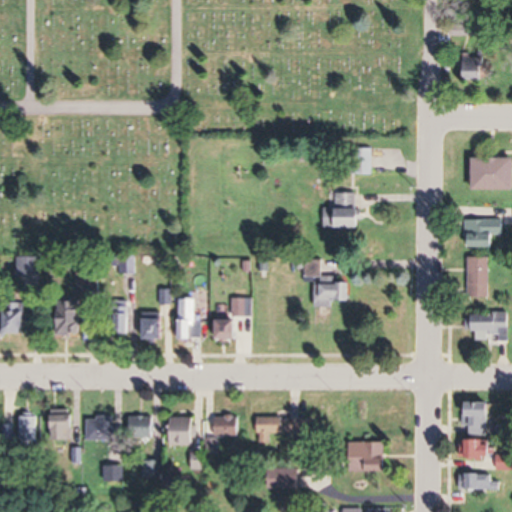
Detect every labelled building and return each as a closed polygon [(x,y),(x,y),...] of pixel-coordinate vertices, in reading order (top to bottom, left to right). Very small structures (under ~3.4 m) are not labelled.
[(488,82),(488,59),(464,59),(464,82),(488,82)] [(511,190),(511,157),(477,157),(477,190),(511,190)] [(326,208),(326,229),(366,228),(366,206),(360,206),(359,193),(338,193),(338,208),(326,208)] [(500,236),(506,236),(506,220),(467,220),(467,248),(500,248),(500,236)] [(492,257),(471,257),(471,298),(492,298),(492,257)] [(337,307),(337,301),(353,301),(353,279),(319,279),(319,307),(337,307)] [(234,320),(222,320),(222,339),(242,339),(242,319),(255,319),(254,298),(234,298),(234,320)] [(183,339),(202,338),(202,299),(182,299),(183,339)] [(85,336),(85,300),(59,300),(59,336),(85,336)] [(28,333),(28,302),(9,302),(9,333),(28,333)] [(133,312),(113,312),(113,337),(133,337),(133,312)] [(167,312),(144,312),(144,338),(167,338),(167,312)] [(475,341),(511,341),(511,313),(475,313),(475,341)] [(466,402),(466,426),(473,426),(473,434),(489,434),(489,417),(497,417),(497,402),(466,402)] [(77,410),(53,410),(53,443),(77,443),(77,410)] [(40,416),(22,416),(22,441),(40,441),(40,416)] [(120,416),(91,416),(91,443),(120,443),(120,416)] [(217,416),(217,436),(244,436),(244,416),(217,416)] [(157,417),(131,417),(131,443),(157,443),(157,417)] [(173,445),(198,445),(198,417),(173,417),(173,445)] [(260,442),(272,442),(272,435),(303,435),(303,418),(260,418),(260,442)] [(463,439),(463,458),(494,458),(494,439),(463,439)] [(351,443),(351,472),(389,472),(389,443),(351,443)] [(204,452),(195,452),(195,469),(204,469),(204,452)] [(511,469),(511,455),(497,455),(497,469),(511,469)] [(126,482),(126,465),(106,465),(106,482),(126,482)] [(302,469),(264,469),(264,490),(302,490),(302,469)] [(495,481),(495,474),(467,474),(467,490),(503,490),(503,481),(495,481)]
